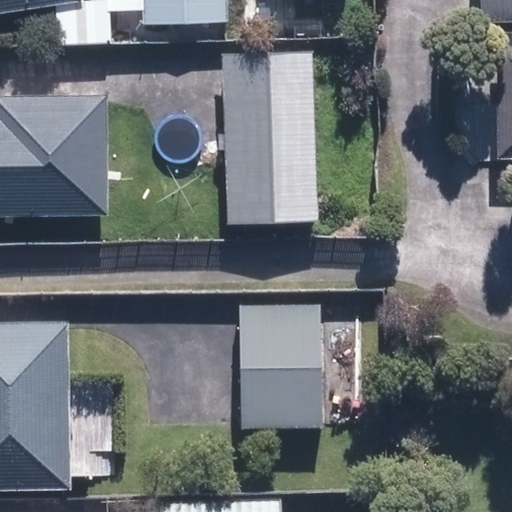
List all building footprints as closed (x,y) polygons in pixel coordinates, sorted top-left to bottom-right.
[(0,0),(0,19),(73,7),(72,0),(0,0)] [(219,26),(218,0),(139,0),(140,29),(219,26)] [(511,0),(473,0),(474,25),(511,24),(511,0)] [(511,54),(493,55),(494,165),(511,164),(511,54)] [(301,60),(216,63),(221,226),(305,224),(301,60)] [(0,221),(96,221),(96,107),(0,107),(0,221)] [(309,316),(236,317),(237,430),(309,430),(309,316)] [(57,331),(0,331),(0,493),(58,493),(57,331)]
